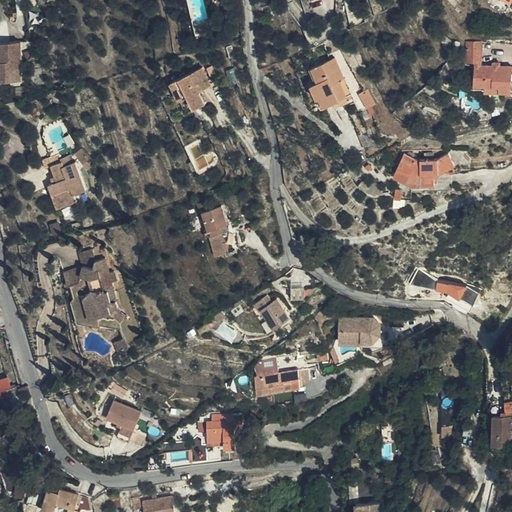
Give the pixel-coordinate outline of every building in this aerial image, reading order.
[(0,74),(23,75),(22,36),(1,35),(0,54),(0,74)] [(477,39),(464,38),(464,47),(477,47),(477,39)] [(477,47),(477,57),(493,46),(493,39),(477,39),(477,47)] [(493,46),(477,57),(486,57),(492,57),(493,46)] [(325,55),(307,69),(325,93),(322,95),(328,102),(338,94),(345,89),(334,75),(338,72),(325,55)] [(492,62),(486,62),(485,82),(482,82),(482,86),(511,87),(511,62),(506,62),(506,59),(501,59),(501,62),(492,62)] [(191,96),(196,108),(209,103),(204,90),(215,85),(207,66),(173,80),(180,99),(191,96)] [(325,93),(307,69),(303,72),(313,85),(311,87),(320,97),(322,95),(325,93)] [(369,88),(360,91),(367,106),(376,102),(369,88)] [(348,93),(345,89),(338,94),(342,98),(348,93)] [(186,112),(196,108),(191,96),(180,99),(186,112)] [(413,184),(435,184),(433,161),(421,158),(410,152),(399,172),(411,178),(409,182),(413,184)] [(53,183),(56,193),(63,190),(68,205),(82,201),(80,193),(92,189),(83,160),(70,164),(66,153),(48,157),(51,167),(57,165),(61,180),(53,183)] [(433,161),(435,184),(438,184),(437,176),(445,174),(459,169),(454,156),(439,162),(433,161)] [(396,196),(410,202),(414,192),(400,186),(396,196)] [(63,190),(56,193),(60,208),(68,205),(63,190)] [(214,240),(216,246),(220,244),(228,240),(224,231),(229,228),(219,205),(197,216),(207,237),(203,239),(206,244),(214,240)] [(193,217),(203,239),(207,237),(197,216),(193,217)] [(220,244),(216,246),(223,259),(235,255),(228,240),(220,244)] [(96,270),(100,260),(96,250),(82,254),(85,266),(96,270)] [(86,298),(117,286),(116,283),(121,281),(118,272),(115,272),(110,258),(100,260),(96,270),(85,266),(84,276),(94,279),(97,288),(86,298)] [(72,286),(73,285),(83,282),(84,276),(85,266),(67,270),(72,286)] [(73,285),(78,301),(86,298),(97,288),(94,279),(84,276),(83,282),(73,285)] [(291,293),(302,295),(304,284),(293,282),(291,293)] [(124,308),(117,286),(86,298),(91,311),(98,308),(101,318),(112,314),(120,319),(127,310),(124,308)] [(271,323),(286,312),(273,294),(258,305),(271,323)] [(78,301),(74,303),(81,324),(96,328),(94,320),(91,311),(86,298),(78,301)] [(91,311),(94,320),(101,318),(98,308),(91,311)] [(133,313),(127,310),(120,319),(126,323),(133,313)] [(330,317),(333,341),(364,338),(372,327),(371,319),(364,313),(330,317)] [(134,350),(128,337),(119,342),(124,354),(134,350)] [(303,364),(292,365),(294,378),(295,381),(306,376),(303,364)] [(294,378),(292,365),(254,373),(257,389),(281,385),(280,380),(294,378)] [(15,405),(26,402),(20,382),(12,384),(8,374),(0,376),(0,385),(3,393),(11,390),(15,405)] [(128,387),(116,379),(111,385),(124,393),(128,387)] [(141,408),(113,395),(106,412),(121,419),(116,431),(128,436),(141,408)] [(441,433),(454,434),(454,424),(452,423),(452,418),(454,419),(454,409),(444,409),(443,422),(441,422),(441,433)] [(493,409),(491,439),(511,440),(511,413),(511,410),(505,409),(493,409)] [(380,433),(392,437),(396,426),(383,421),(380,433)] [(227,450),(238,450),(234,423),(206,426),(209,451),(227,449),(227,450)] [(71,499),(75,498),(78,485),(59,481),(59,484),(48,482),(44,499),(48,500),(51,500),(71,499)] [(149,511),(169,511),(180,510),(177,491),(147,495),(149,511)] [(358,509),(358,511),(376,511),(376,491),(357,491),(358,509)] [(134,497),(135,507),(143,506),(142,496),(134,497)] [(75,499),(75,498),(71,499),(51,500),(48,500),(44,499),(43,504),(55,507),(56,505),(80,510),(82,500),(75,499)]
